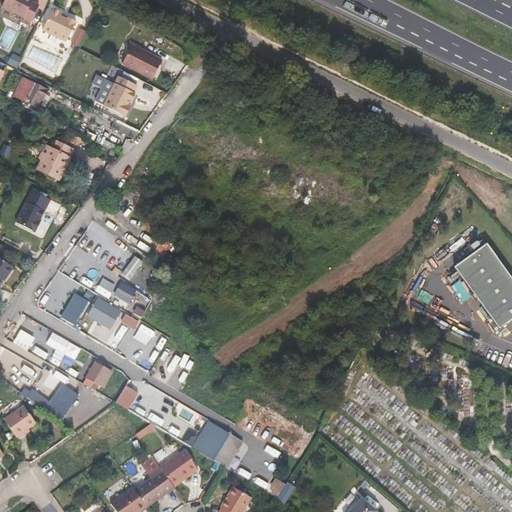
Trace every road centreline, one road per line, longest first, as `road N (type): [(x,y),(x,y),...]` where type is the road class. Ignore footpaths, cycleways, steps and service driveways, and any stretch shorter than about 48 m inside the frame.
road 1 (residential): [(230,29),(0,335)]
road 2 (residential): [(230,29),(511,170)]
road 3 (trunk): [(387,12),(511,72)]
